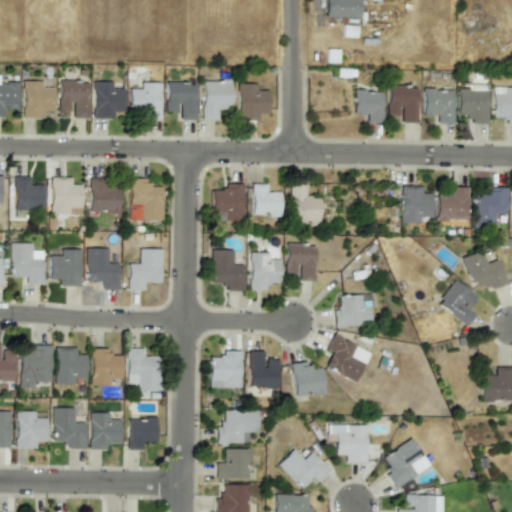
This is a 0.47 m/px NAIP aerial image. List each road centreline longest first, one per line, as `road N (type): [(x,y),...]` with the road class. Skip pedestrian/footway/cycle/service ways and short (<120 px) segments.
road 1 (residential): [(511,156),(0,146)]
road 2 (residential): [(186,150),(180,511)]
road 3 (residential): [(0,313),(183,320)]
road 4 (residential): [(0,483),(181,486)]
road 5 (residential): [(289,153),(290,0)]
